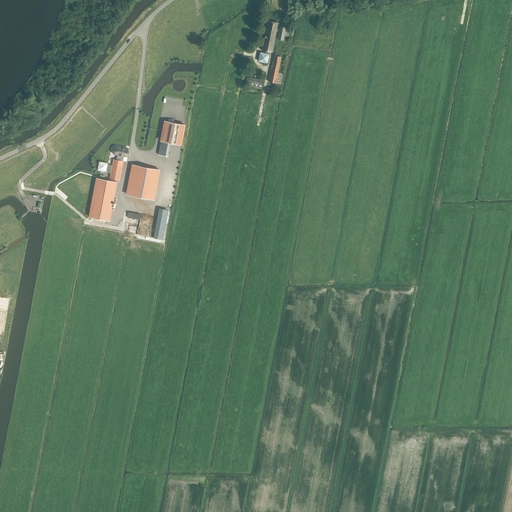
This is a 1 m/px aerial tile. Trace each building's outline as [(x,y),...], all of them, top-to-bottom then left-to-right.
[(285,35),(289,36),(290,30),(286,29),(286,27),(280,26),(279,29),(277,29),(279,22),(268,20),(262,50),(272,52),(273,47),(277,31),(279,32),(277,39),(284,40),(285,35)] [(260,51),(258,60),(268,62),(270,52),(260,51)] [(269,81),(281,83),(283,73),(278,72),(281,57),(274,55),(269,81)] [(246,84),(261,88),(263,79),(247,76),(246,84)] [(165,121),(161,140),(181,144),(184,125),(165,121)] [(114,153),(116,154),(117,155),(116,159),(113,159),(109,179),(120,181),(123,161),(123,160),(124,156),(127,156),(128,148),(117,146),(115,146),(114,147),(113,149),(112,150),(113,152),(114,153)] [(98,170),(105,171),(106,163),(100,162),(98,170)] [(133,164),(127,194),(153,199),(159,169),(133,164)] [(97,177),(90,217),(109,220),(116,181),(97,177)] [(159,209),(154,237),(163,239),(168,210),(159,209)]
